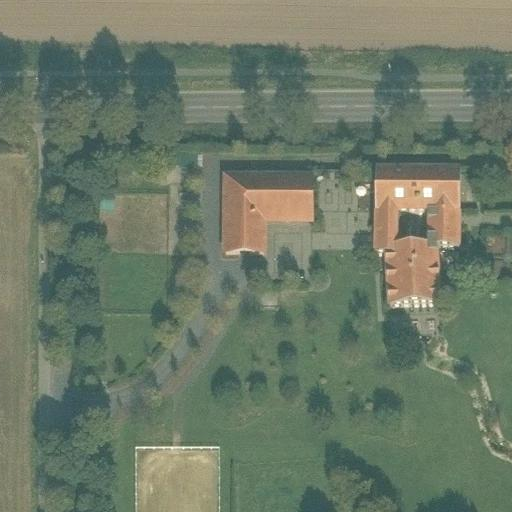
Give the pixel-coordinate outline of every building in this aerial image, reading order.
[(376,175),(376,218),(395,218),(439,218),(461,218),(461,174),(376,175)] [(226,257),(263,257),(264,225),(312,225),(312,181),(226,181),(226,257)] [(395,251),(395,218),(376,218),(377,260),(387,260),(386,251),(395,251)] [(461,218),(439,218),(440,230),(461,229),(461,218)] [(440,249),(439,249),(439,252),(462,252),(461,229),(440,230),(440,249)] [(439,249),(395,251),(386,251),(387,260),(388,310),(441,309),(439,252),(439,249)]
